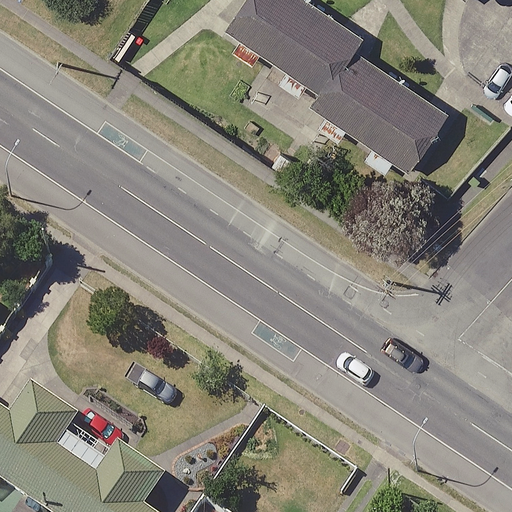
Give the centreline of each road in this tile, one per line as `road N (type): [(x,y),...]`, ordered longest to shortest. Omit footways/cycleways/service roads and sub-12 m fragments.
road 1 (secondary): [(0,105),(420,386)]
road 2 (residential): [(511,283),(420,386)]
